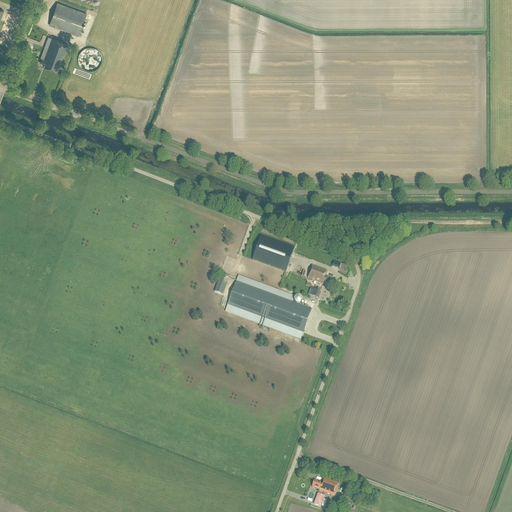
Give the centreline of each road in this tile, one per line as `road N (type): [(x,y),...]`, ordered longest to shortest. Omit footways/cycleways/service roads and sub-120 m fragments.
road 1 (unclassified): [(277,511),(357,288),(350,255),(0,118)]
road 2 (unclassified): [(511,192),(282,191),(4,85)]
road 3 (track): [(297,455),(454,511)]
